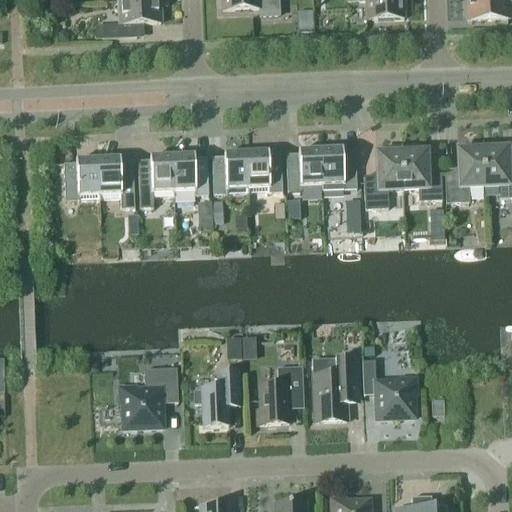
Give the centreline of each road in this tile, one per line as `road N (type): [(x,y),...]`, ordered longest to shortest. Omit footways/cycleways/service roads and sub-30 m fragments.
road 1 (residential): [(497,511),(496,481),(474,460),(62,475),(31,485)]
road 2 (unclassified): [(213,95),(439,83)]
road 3 (unclassified): [(0,119),(166,110),(194,101)]
road 4 (unclassified): [(194,92),(0,95)]
